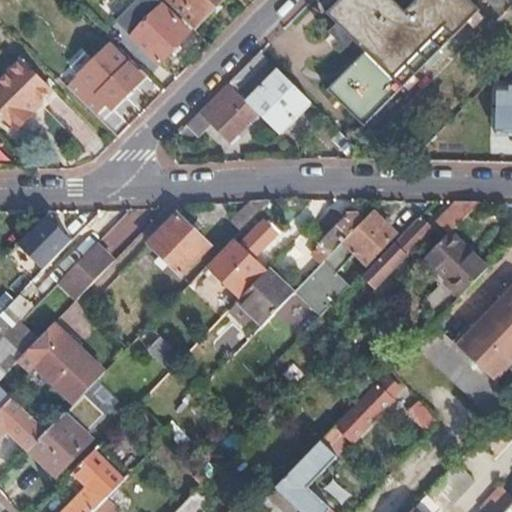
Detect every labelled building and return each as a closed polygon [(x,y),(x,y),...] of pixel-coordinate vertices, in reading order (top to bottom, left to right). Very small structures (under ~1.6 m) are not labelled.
[(164,0),(192,27),(219,0),(164,0)] [(363,126),(440,50),(390,0),(342,0),(328,15),(365,52),(327,90),(363,126)] [(390,0),(440,50),(479,11),(469,0),(416,0),(406,10),(395,0),(390,0)] [(162,6),(132,36),(157,62),(188,31),(162,6)] [(132,36),(120,47),(124,52),(133,61),(146,73),(157,62),(132,36)] [(93,90),(82,100),(101,119),(141,79),(128,66),(133,61),(124,52),(120,57),(111,48),(92,68),(107,85),(97,94),(93,90)] [(266,57),(259,50),(227,82),(234,89),(266,57)] [(50,91),(19,60),(0,78),(0,117),(14,131),(32,114),(29,111),(50,91)] [(278,133),(310,101),(279,70),(247,102),(258,113),(278,133)] [(234,89),(227,82),(186,124),(198,136),(211,123),(229,141),(258,113),(247,102),(234,89)] [(511,93),(500,93),(499,125),(511,125),(511,93)] [(181,128),(177,133),(182,138),(187,134),(181,128)] [(479,200),(455,200),(436,220),(449,232),(451,230),(479,200)] [(334,269),(353,249),(365,261),(392,233),(370,211),(362,221),(343,241),(326,258),(296,289),(321,313),(350,284),(334,269)] [(316,248),(326,258),(343,241),(362,221),(355,213),(344,215),(323,238),(324,241),(316,248)] [(71,240),(45,215),(18,243),(43,268),(71,240)] [(433,228),(419,215),(364,274),(363,275),(361,277),(374,289),(406,255),(407,256),(433,228)] [(181,274),(208,246),(179,216),(151,244),(181,274)] [(240,299),(269,268),(256,255),(276,235),(263,223),(221,266),(231,277),(225,284),(240,299)] [(449,232),(422,260),(438,275),(441,272),(462,293),(488,266),(451,230),(449,232)] [(116,259),(98,241),(56,284),(74,302),(116,259)] [(293,293),(269,268),(240,299),(231,308),(246,323),(255,314),(264,323),(293,293)] [(452,339),(493,379),(511,359),(511,289),(506,283),(493,296),(497,300),(469,329),(465,326),(452,339)] [(0,312),(0,338),(19,318),(7,306),(0,312)] [(19,318),(0,338),(0,377),(10,367),(17,360),(39,338),(21,320),(19,318)] [(434,322),(422,335),(414,343),(495,421),(511,403),(511,397),(493,379),(452,339),(434,322)] [(35,365),(74,403),(85,392),(104,372),(65,334),(53,323),(39,338),(17,360),(29,371),(35,365)] [(183,358),(149,326),(137,338),(170,372),(183,358)] [(337,422),(267,496),(283,511),(334,511),(312,490),(307,486),(335,457),(401,388),(389,376),(342,426),(337,422)] [(0,411),(13,399),(9,395),(0,385),(0,411)] [(91,438),(87,434),(107,414),(85,392),(74,403),(46,431),(29,450),(54,474),(91,438)] [(13,399),(0,411),(0,435),(7,428),(25,410),(13,399)] [(421,426),(433,418),(424,403),(411,411),(421,426)] [(25,410),(7,428),(18,438),(35,420),(27,412),(25,410)] [(18,438),(29,450),(46,431),(35,420),(18,438)] [(99,446),(74,471),(90,486),(64,511),(90,511),(105,497),(127,475),(99,446)] [(307,486),(312,490),(340,462),(335,457),(307,486)] [(464,487),(447,471),(408,511),(432,511),(438,506),(442,510),(464,487)] [(90,511),(118,511),(119,511),(105,497),(90,511)]
